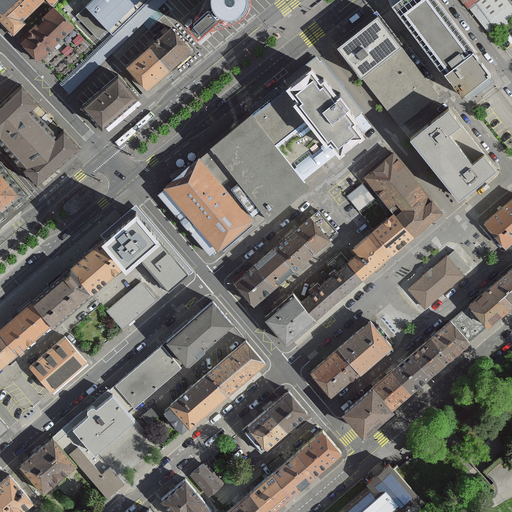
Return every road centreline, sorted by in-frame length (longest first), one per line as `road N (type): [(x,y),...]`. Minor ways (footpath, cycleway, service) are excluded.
road 1 (primary): [(129,179),(355,0)]
road 2 (unclassified): [(0,455),(210,277)]
road 3 (primary): [(292,0),(106,154)]
road 4 (unclassified): [(210,277),(389,130)]
road 5 (unclassified): [(286,367),(119,511)]
road 6 (unclassified): [(375,0),(511,173)]
road 7 (unclassified): [(363,457),(511,330)]
road 8 (unclassified): [(286,367),(383,283),(422,326)]
road 9 (primary): [(0,290),(129,179)]
road 10 (residential): [(106,154),(0,44)]
road 11 (primary): [(106,154),(0,245)]
road 12 (unclassified): [(422,326),(323,410)]
road 13 (unclassified): [(210,277),(129,179)]
